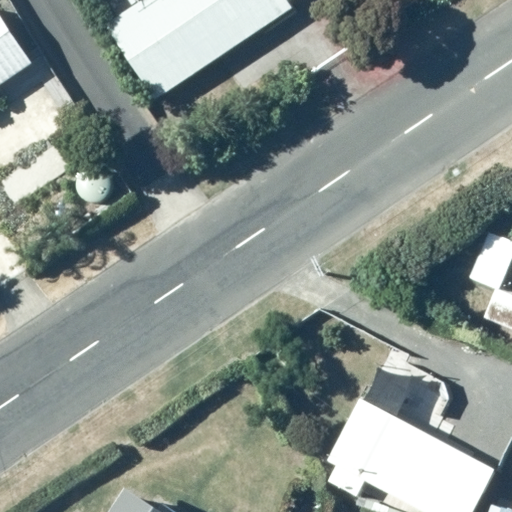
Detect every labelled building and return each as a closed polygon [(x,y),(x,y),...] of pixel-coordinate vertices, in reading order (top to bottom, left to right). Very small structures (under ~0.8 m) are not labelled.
[(0,0),(0,96),(47,67),(4,0),(0,0)] [(107,0),(124,24),(119,28),(171,103),(307,8),(301,0),(107,0)] [(495,321),(511,305),(511,251),(511,252),(511,251),(511,224),(510,222),(471,258),(485,274),(467,290),(495,321)] [(511,511),(511,495),(500,490),(510,472),(374,400),(332,480),(364,497),(372,481),(430,511),(511,511)] [(170,511),(133,487),(116,511),(170,511)]
